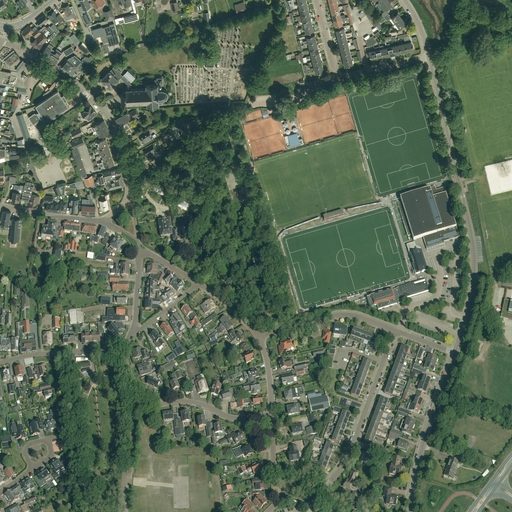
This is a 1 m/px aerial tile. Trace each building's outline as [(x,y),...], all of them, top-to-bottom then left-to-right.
[(27,1),(26,0),(18,0),(16,2),(21,9),(27,5),(25,3),(27,1)] [(82,6),(79,7),(82,15),(86,13),(84,10),(90,7),(93,6),(91,2),(89,3),(87,0),(80,0),(82,6)] [(97,12),(98,11),(97,9),(105,4),(102,0),(89,0),(90,0),(95,10),(97,12)] [(134,0),(133,0),(131,0),(135,14),(116,19),(117,22),(116,23),(116,24),(124,22),(124,23),(139,19),(139,17),(139,15),(138,13),(136,11),(134,2),(141,0),(142,2),(148,1),(148,0),(134,0)] [(303,8),(308,6),(306,0),(302,2),(298,3),(300,9),(303,8)] [(387,0),(381,5),(386,10),(392,5),(388,0),(387,0)] [(177,1),(170,3),(172,11),(173,11),(179,10),(177,1)] [(235,8),(238,14),(247,11),(244,2),(240,3),(241,6),(235,8)] [(69,7),(68,5),(63,7),(66,16),(71,14),(73,17),(76,16),(72,6),(69,7)] [(305,14),(309,12),(308,6),(303,8),(300,9),(301,15),(305,14)] [(112,9),(104,12),(107,20),(115,17),(112,9)] [(57,16),(54,11),(49,15),(55,23),(57,21),(59,22),(63,19),(59,14),(57,16)] [(306,20),(311,19),(309,12),(305,14),(301,15),(303,21),(306,20)] [(398,13),(391,18),(395,23),(402,19),(398,13)] [(389,14),(384,17),(379,21),(380,23),(381,23),(386,20),(387,21),(391,18),(389,14)] [(41,31),(46,26),(43,23),(48,19),(44,15),(37,21),(39,23),(36,25),(41,31)] [(345,17),(333,20),(335,26),(343,24),(342,21),(348,20),(347,17),(345,17)] [(308,26),(312,25),(311,19),(306,20),(303,21),(303,24),(301,24),(302,28),(304,27),(308,27),(308,26)] [(402,19),(395,23),(399,29),(400,29),(400,30),(405,29),(404,26),(406,24),(402,19)] [(119,43),(114,23),(110,25),(110,26),(107,27),(107,28),(103,29),(102,27),(92,30),(94,37),(101,35),(103,42),(104,43),(101,44),(103,53),(110,51),(108,45),(110,45),(119,43)] [(36,38),(41,33),(35,26),(32,29),(29,25),(22,32),(27,38),(32,34),(36,38)] [(308,27),(304,27),(306,34),(309,33),(309,32),(314,31),(312,25),(308,26),(308,27)] [(342,35),(345,34),(345,30),(346,30),(347,28),(346,25),(340,27),(340,28),(339,29),(336,30),(337,36),(342,35)] [(51,40),(57,34),(54,31),(48,37),(51,40)] [(38,49),(42,45),(42,44),(47,39),(42,33),(32,43),(38,49)] [(343,41),(347,40),(345,34),(342,35),(337,36),(339,42),(343,41)] [(312,42),(316,41),(315,35),(310,36),(306,37),(308,43),(312,42)] [(369,38),(373,45),(373,44),(377,42),(374,38),(374,37),(373,35),(369,38)] [(369,38),(365,41),(366,43),(367,46),(373,45),(369,38)] [(345,47),(349,46),(347,40),(343,41),(339,42),(340,48),(345,47)] [(313,48),(318,47),(316,41),(312,42),(308,43),(310,49),(313,48)] [(406,47),(407,51),(414,50),(413,45),(412,45),(411,42),(405,43),(406,47)] [(402,53),(407,51),(406,47),(405,43),(399,45),(400,49),(400,48),(402,53)] [(46,46),(42,53),(45,55),(45,56),(49,58),(52,53),(53,54),(55,51),(52,49),(53,46),(49,44),(47,47),(46,46)] [(396,54),(402,53),(400,48),(400,49),(399,45),(393,46),(394,50),(395,50),(396,54)] [(71,46),(63,51),(66,56),(74,51),(71,46)] [(346,53),(350,52),(349,46),(345,47),(340,48),(342,54),(346,53)] [(390,56),(396,54),(395,50),(394,50),(393,46),(387,48),(388,52),(389,52),(390,56)] [(315,54),(319,53),(318,47),(313,48),(310,49),(311,56),(315,55),(315,54)] [(377,48),(374,48),(375,50),(376,54),(376,55),(377,55),(377,56),(377,57),(377,59),(384,57),(382,53),(381,49),(377,50),(377,48)] [(384,57),(390,56),(389,52),(388,52),(387,48),(381,49),(382,53),(384,57)] [(52,53),(49,58),(55,63),(59,57),(62,53),(56,49),(55,51),(53,54),(52,53)] [(375,50),(366,53),(367,60),(371,59),(371,60),(374,60),(374,61),(378,60),(377,59),(377,57),(377,56),(377,55),(376,55),(376,54),(375,50)] [(9,68),(27,83),(28,77),(27,76),(25,74),(23,75),(20,72),(27,64),(23,60),(22,61),(19,58),(20,57),(16,52),(10,57),(5,61),(4,67),(9,68)] [(348,59),(351,58),(350,52),(346,53),(342,54),(343,60),(348,59)] [(316,60),(321,59),(319,53),(315,54),(315,55),(311,56),(313,61),(316,60)] [(83,60),(82,61),(75,54),(74,56),(73,55),(71,57),(70,57),(69,58),(68,59),(67,59),(61,66),(72,76),(80,68),(81,70),(87,63),(88,64),(93,57),(91,55),(89,57),(88,56),(87,57),(86,56),(82,59),(83,60)] [(348,59),(343,60),(345,67),(349,65),(353,64),(351,58),(348,59)] [(318,66),(322,65),(321,59),(316,60),(313,61),(314,68),(318,67),(318,66)] [(318,67),(314,68),(316,74),(320,73),(320,72),(324,71),(322,65),(318,66),(318,67)] [(0,82),(27,87),(27,83),(9,68),(4,67),(4,69),(0,68),(0,82)] [(121,72),(117,68),(116,69),(114,67),(109,72),(109,71),(101,80),(107,85),(106,85),(106,87),(108,88),(109,88),(110,88),(119,80),(118,80),(121,77),(122,76),(120,73),(121,72)] [(121,78),(129,85),(128,85),(127,85),(127,86),(126,86),(126,87),(126,89),(125,89),(125,90),(124,90),(124,91),(123,92),(123,91),(122,92),(123,93),(123,94),(122,94),(121,93),(120,94),(121,95),(121,98),(122,99),(125,99),(124,100),(125,101),(127,101),(127,103),(126,103),(127,103),(127,104),(128,103),(132,103),(132,104),(133,104),(133,103),(137,103),(137,104),(138,104),(138,103),(142,103),(142,104),(143,104),(143,103),(146,103),(146,105),(147,105),(147,106),(148,106),(148,105),(158,105),(158,106),(159,106),(159,105),(160,105),(160,104),(159,104),(159,103),(162,103),(162,100),(162,99),(164,99),(166,98),(167,99),(167,98),(166,97),(168,96),(169,96),(168,95),(168,93),(168,92),(166,91),(167,91),(166,90),(166,91),(163,90),(163,89),(162,89),(161,89),(161,85),(163,84),(162,77),(157,78),(157,80),(154,80),(155,85),(147,85),(147,84),(146,84),(146,85),(145,85),(145,88),(142,88),(142,87),(141,87),(141,88),(137,88),(136,87),(136,88),(132,89),(132,87),(131,88),(131,84),(127,80),(128,79),(131,82),(135,77),(128,70),(122,76),(121,78)] [(51,78),(48,75),(43,81),(47,84),(43,88),(46,90),(49,86),(52,88),(57,82),(52,78),(51,78)] [(35,114),(35,113),(29,117),(33,124),(39,120),(39,119),(43,117),(46,122),(69,106),(65,101),(68,100),(66,98),(68,97),(68,96),(68,95),(67,95),(67,94),(66,95),(65,95),(64,94),(62,96),(58,90),(35,106),(39,111),(37,113),(35,114)] [(85,118),(86,119),(86,118),(89,121),(97,114),(90,106),(82,112),(81,114),(82,116),(82,117),(84,118),(85,118)] [(139,114),(136,109),(129,113),(127,110),(121,114),(115,117),(119,123),(121,126),(133,119),(132,119),(139,114)] [(94,126),(91,127),(94,131),(96,130),(97,132),(100,131),(99,129),(100,129),(100,128),(101,127),(101,128),(102,127),(106,125),(104,120),(93,126),(94,126)] [(190,127),(188,122),(177,126),(179,132),(190,127)] [(106,125),(102,127),(101,128),(101,127),(100,128),(100,129),(99,129),(100,131),(97,132),(100,137),(104,135),(105,135),(108,134),(108,133),(110,132),(106,125)] [(74,138),(83,133),(80,127),(71,132),(74,138)] [(154,139),(150,132),(140,138),(141,139),(140,140),(142,143),(143,143),(144,145),(154,139)] [(298,139),(297,133),(288,135),(290,142),(287,143),(288,148),(303,143),(302,138),(298,139)] [(73,148),(84,144),(82,137),(71,142),(73,148)] [(106,139),(97,141),(99,146),(97,147),(98,149),(99,148),(108,145),(106,139)] [(101,154),(110,152),(108,145),(99,148),(101,153),(99,153),(100,155),(101,155),(101,154)] [(155,158),(156,159),(164,152),(163,151),(161,149),(161,148),(160,149),(161,149),(158,151),(157,152),(153,146),(144,152),(148,159),(154,156),(155,158)] [(104,161),(112,158),(110,152),(101,154),(101,155),(103,159),(101,159),(102,162),(104,161)] [(104,161),(102,162),(104,168),(114,164),(112,158),(104,161)] [(119,177),(122,176),(121,174),(122,174),(121,167),(104,172),(105,176),(106,180),(114,178),(114,179),(119,178),(119,177)] [(88,178),(92,187),(97,184),(96,181),(94,182),(92,175),(87,177),(88,178)] [(106,180),(105,176),(103,177),(102,175),(98,176),(100,183),(104,182),(106,181),(108,189),(124,186),(122,176),(119,177),(119,178),(114,179),(114,178),(106,180)] [(88,178),(87,177),(87,176),(82,178),(82,180),(84,179),(87,187),(90,185),(91,187),(92,187),(88,178)] [(79,181),(76,182),(76,183),(76,184),(78,189),(84,187),(82,180),(79,181)] [(32,183),(25,181),(24,186),(21,200),(25,200),(24,205),(31,207),(37,209),(37,205),(36,205),(37,200),(39,200),(40,196),(31,195),(33,186),(31,186),(32,183)] [(153,183),(151,189),(159,193),(160,190),(165,192),(166,191),(166,190),(166,189),(153,183)] [(13,191),(12,200),(19,201),(20,193),(22,193),(23,185),(20,185),(20,186),(19,188),(18,188),(17,192),(13,191)] [(247,202),(253,201),(249,185),(242,187),(243,189),(245,198),(247,202)] [(61,192),(58,186),(53,188),(56,195),(61,192)] [(436,190),(435,187),(400,198),(402,202),(397,203),(405,227),(408,237),(412,235),(414,240),(423,237),(427,249),(445,244),(444,242),(460,237),(444,188),(436,190)] [(245,198),(243,189),(237,191),(239,200),(245,198)] [(77,212),(78,199),(70,198),(69,206),(70,206),(69,211),(70,211),(70,212),(74,213),(74,212),(77,212)] [(101,210),(108,209),(107,199),(100,201),(101,210)] [(54,203),(53,211),(60,212),(60,210),(66,211),(67,201),(61,201),(61,204),(54,203)] [(334,211),(335,217),(345,214),(343,209),(334,211)] [(19,241),(20,220),(11,219),(11,220),(9,220),(11,212),(3,211),(1,222),(11,225),(11,237),(9,236),(9,241),(19,241)] [(169,228),(171,227),(170,219),(158,221),(161,237),(166,236),(165,232),(169,231),(169,228)] [(71,232),(72,223),(63,222),(63,228),(64,228),(63,231),(71,232)] [(57,224),(53,224),(53,223),(52,223),(51,223),(50,223),(50,224),(49,224),(49,226),(47,228),(43,228),(42,234),(41,233),(41,237),(41,238),(42,239),(43,240),(44,240),(46,239),(46,238),(51,238),(50,240),(54,240),(54,243),(55,243),(54,249),(57,249),(58,241),(59,237),(59,231),(60,230),(56,229),(57,224)] [(72,223),(71,232),(79,233),(80,225),(79,224),(72,223)] [(96,234),(97,226),(84,225),(83,226),(82,232),(96,234)] [(165,232),(166,236),(172,235),(173,241),(179,240),(177,230),(173,231),(173,228),(171,229),(171,227),(169,228),(169,231),(165,232)] [(103,239),(107,230),(102,228),(97,237),(95,236),(93,241),(98,243),(100,237),(103,239)] [(122,245),(124,243),(121,241),(121,242),(116,238),(109,249),(112,251),(115,248),(120,252),(122,248),(120,247),(122,245)] [(70,245),(70,251),(78,251),(79,245),(75,244),(75,242),(70,242),(70,245)] [(416,274),(427,271),(427,269),(423,255),(421,249),(416,246),(414,243),(406,245),(416,274)] [(61,261),(62,251),(54,250),(53,260),(61,261)] [(158,273),(158,265),(156,265),(148,264),(147,273),(155,274),(158,273)] [(161,273),(160,274),(158,273),(155,274),(155,275),(153,280),(160,282),(161,283),(164,275),(161,273)] [(172,278),(169,275),(163,280),(167,284),(169,282),(171,284),(173,287),(171,289),(173,290),(175,288),(177,291),(184,285),(179,280),(177,278),(175,280),(173,277),(172,278)] [(110,282),(109,282),(113,282),(112,290),(128,291),(128,282),(124,282),(124,283),(119,283),(119,277),(110,277),(110,282)] [(396,288),(397,290),(400,300),(411,297),(429,291),(428,288),(425,279),(396,288)] [(155,290),(155,287),(155,282),(151,282),(151,281),(147,280),(147,288),(151,288),(151,290),(155,290)] [(155,290),(151,290),(151,288),(147,288),(146,293),(145,293),(144,299),(150,299),(150,298),(155,298),(155,290)] [(159,298),(159,299),(160,300),(161,300),(163,304),(166,301),(165,300),(168,298),(169,299),(175,294),(173,291),(171,292),(169,288),(165,291),(163,290),(161,292),(162,293),(165,297),(163,297),(162,296),(159,298)] [(21,307),(29,307),(28,295),(27,295),(27,289),(20,290),(21,296),(22,296),(22,298),(21,298),(21,307)] [(392,289),(378,294),(381,303),(388,301),(390,306),(401,303),(400,300),(397,290),(393,291),(392,289)] [(379,309),(390,306),(388,301),(381,303),(378,294),(366,298),(369,307),(377,305),(378,310),(379,309)] [(110,305),(111,298),(101,297),(100,305),(110,305)] [(502,311),(502,312),(505,312),(505,313),(504,318),(511,319),(511,301),(510,301),(505,299),(504,299),(502,311)] [(160,300),(152,300),(152,301),(145,301),(145,302),(145,305),(145,309),(152,310),(152,307),(152,305),(159,306),(163,304),(160,300)] [(211,312),(214,310),(214,309),(215,308),(210,300),(203,304),(200,306),(205,314),(208,312),(210,311),(210,312),(211,312)] [(189,315),(191,320),(196,317),(193,311),(191,312),(187,306),(181,310),(187,317),(189,315)] [(76,310),(69,310),(69,311),(70,315),(70,325),(74,325),(77,325),(81,324),(84,324),(84,312),(81,313),(81,309),(76,310)] [(108,309),(108,322),(115,322),(121,321),(124,321),(124,316),(125,316),(125,309),(118,309),(118,310),(117,310),(108,309)] [(173,329),(177,336),(181,332),(180,330),(184,326),(181,322),(181,321),(176,315),(171,319),(176,326),(173,329)] [(203,327),(208,323),(213,319),(211,316),(205,320),(201,324),(203,327)] [(229,322),(225,317),(220,321),(222,323),(219,326),(220,326),(221,326),(222,328),(224,326),(229,322)] [(195,320),(192,321),(194,324),(196,328),(201,325),(197,318),(195,320)] [(23,322),(20,322),(20,326),(24,326),(24,334),(30,334),(29,322),(23,322)] [(222,328),(219,330),(217,332),(219,334),(222,333),(225,331),(224,331),(227,329),(228,331),(233,326),(229,322),(224,326),(222,328)] [(115,339),(122,333),(121,331),(122,330),(124,330),(124,326),(122,326),(122,323),(116,323),(115,324),(115,323),(107,330),(110,333),(109,334),(112,338),(113,337),(115,339)] [(168,327),(165,323),(163,325),(163,324),(160,326),(161,327),(166,333),(168,337),(173,333),(170,329),(171,329),(169,326),(168,327)] [(357,338),(360,331),(354,329),(351,336),(350,336),(349,340),(351,341),(353,336),(356,338),(357,338)] [(85,332),(85,335),(81,335),(82,343),(91,343),(90,334),(90,331),(85,332)] [(165,344),(160,339),(161,338),(156,331),(150,336),(155,342),(154,343),(158,349),(165,344)] [(233,347),(239,343),(244,339),(244,338),(242,336),(242,337),(240,333),(237,335),(234,331),(228,335),(233,342),(230,343),(233,347)] [(329,344),(331,333),(323,331),(322,339),(324,339),(323,343),(329,344)] [(363,340),(365,333),(360,331),(357,338),(356,338),(355,342),(357,343),(358,339),(362,340),(363,340)] [(44,345),(52,345),(51,333),(43,333),(44,345)] [(369,342),(371,335),(365,333),(363,340),(362,340),(360,346),(362,347),(364,341),(368,342),(369,342)] [(90,334),(91,343),(100,342),(99,334),(90,334)] [(369,342),(368,342),(366,346),(368,347),(370,343),(374,344),(377,337),(371,335),(369,342)] [(21,353),(27,352),(26,347),(29,347),(28,344),(28,340),(20,341),(20,344),(19,344),(19,345),(21,353)] [(26,347),(27,352),(37,351),(36,344),(36,340),(28,340),(28,344),(29,347),(26,347)] [(292,340),(280,342),(281,346),(279,347),(281,355),(286,354),(285,351),(290,350),(289,348),(294,347),(292,340)] [(407,355),(406,356),(410,357),(411,355),(407,354),(409,349),(402,346),(400,352),(407,355)] [(141,351),(139,347),(132,350),(135,358),(141,356),(143,360),(149,358),(146,350),(141,351)] [(177,357),(184,353),(181,347),(177,349),(174,351),(177,357)] [(420,360),(424,349),(420,347),(416,358),(420,360)] [(212,356),(214,360),(220,358),(226,355),(224,353),(220,355),(218,352),(216,353),(212,356)] [(253,356),(252,352),(242,356),(242,355),(239,356),(241,360),(245,358),(247,364),(251,362),(250,361),(254,359),(254,358),(254,356),(253,356)] [(407,355),(400,352),(397,358),(405,361),(404,361),(408,363),(409,361),(405,359),(406,356),(407,355)] [(426,362),(435,365),(437,359),(429,356),(429,355),(426,354),(424,357),(427,359),(426,362)] [(148,359),(141,362),(142,365),(137,366),(140,374),(139,374),(140,377),(147,375),(146,372),(151,371),(148,363),(156,360),(154,357),(151,358),(148,359)] [(362,365),(369,368),(371,362),(364,359),(360,357),(360,359),(364,361),(362,365)] [(79,366),(79,363),(80,363),(79,358),(76,358),(76,364),(77,364),(78,366),(77,367),(78,371),(81,371),(81,370),(81,369),(82,373),(90,371),(90,368),(91,367),(90,363),(79,365),(80,366),(79,366)] [(293,366),(294,366),(293,359),(290,360),(290,358),(280,360),(281,361),(278,361),(279,365),(280,365),(281,369),(294,366),(293,366)] [(403,365),(404,361),(405,361),(397,358),(395,364),(402,367),(406,369),(407,367),(403,365)] [(165,371),(175,367),(173,361),(163,366),(159,368),(161,374),(166,372),(165,371)] [(362,365),(355,362),(355,364),(362,367),(360,370),(360,371),(367,374),(369,368),(362,365)] [(433,372),(435,365),(426,362),(425,365),(422,364),(421,368),(424,370),(424,369),(433,372)] [(401,371),(402,367),(395,364),(393,370),(400,372),(400,373),(404,375),(405,372),(401,371)] [(38,380),(41,380),(41,378),(46,376),(43,365),(35,366),(37,375),(34,375),(35,380),(38,380)] [(20,377),(20,379),(23,378),(23,376),(24,376),(22,368),(15,369),(17,378),(20,377)] [(12,379),(10,369),(1,371),(3,381),(12,379)] [(360,371),(360,370),(356,369),(355,371),(359,373),(358,376),(358,377),(365,380),(367,374),(360,371)] [(258,376),(259,375),(258,372),(257,373),(256,370),(251,371),(251,370),(247,371),(248,372),(244,373),(245,379),(258,376)] [(399,377),(400,373),(400,372),(393,370),(391,376),(398,378),(398,379),(402,380),(403,378),(399,377)] [(177,379),(180,378),(177,372),(175,373),(176,376),(173,377),(174,381),(170,383),(173,390),(179,387),(177,380),(178,380),(177,379)] [(281,377),(283,384),(294,382),(292,375),(281,377)] [(358,377),(358,376),(354,375),(353,377),(357,378),(356,382),(356,383),(363,386),(365,380),(358,377)] [(396,383),(398,379),(398,378),(391,376),(389,381),(396,384),(396,385),(400,386),(401,384),(396,383)] [(157,388),(160,382),(150,377),(147,384),(157,388)] [(430,380),(422,377),(421,381),(418,380),(417,382),(420,383),(428,386),(430,380)] [(197,381),(195,382),(199,393),(208,390),(204,379),(202,380),(197,381)] [(356,383),(356,382),(352,381),(351,383),(355,384),(354,388),(353,389),(361,391),(363,386),(356,383)] [(394,389),(396,385),(396,384),(389,381),(387,387),(394,390),(394,391),(398,392),(398,390),(394,389)] [(259,383),(256,384),(255,382),(250,383),(250,385),(243,386),(244,390),(248,390),(249,393),(252,392),(252,394),(254,395),(256,394),(257,393),(256,391),(260,390),(259,383)] [(425,393),(428,386),(420,383),(417,382),(416,382),(415,385),(419,386),(418,390),(425,393)] [(220,390),(221,385),(214,383),(211,394),(217,396),(219,390),(220,390)] [(34,387),(32,388),(33,392),(36,391),(37,394),(44,392),(45,397),(55,395),(53,388),(51,389),(50,385),(36,389),(35,387),(34,388),(34,387)] [(361,391),(353,389),(354,388),(350,386),(349,389),(353,390),(351,395),(359,397),(361,391)] [(392,394),(394,391),(394,390),(387,387),(385,393),(392,396),(391,396),(400,400),(401,398),(396,396),(392,394)] [(297,399),(299,398),(299,397),(305,395),(304,388),(295,390),(284,392),(286,400),(292,399),(292,400),(297,399)] [(223,399),(231,396),(228,390),(221,393),(223,399)] [(315,394),(315,391),(307,393),(308,399),(309,399),(322,396),(321,392),(315,394)] [(322,397),(309,399),(311,413),(314,412),(330,409),(328,397),(322,398),(322,396),(322,397)] [(253,399),(240,401),(241,408),(245,407),(245,405),(249,404),(250,406),(254,406),(254,405),(262,404),(261,397),(253,398),(253,399)] [(386,407),(385,408),(389,409),(390,407),(386,405),(388,401),(381,398),(378,404),(386,407)] [(412,405),(420,408),(422,401),(415,398),(413,402),(411,401),(410,404),(411,404),(412,405)] [(298,414),(301,413),(300,410),(300,409),(301,409),(300,404),(296,405),(296,406),(288,408),(289,415),(298,414)] [(384,412),(385,408),(386,407),(378,404),(376,410),(383,413),(383,414),(387,415),(388,413),(384,412)] [(420,408),(412,405),(411,404),(409,411),(418,414),(420,408)] [(341,417),(348,420),(351,414),(343,411),(344,410),(335,407),(333,411),(340,414),(340,412),(343,413),(341,417)] [(55,421),(59,420),(57,409),(50,411),(52,419),(49,420),(49,422),(45,423),(46,424),(45,424),(45,426),(43,426),(44,430),(46,429),(47,431),(48,432),(57,429),(55,421)] [(386,419),(382,417),(383,414),(383,413),(376,410),(374,416),(381,419),(385,421),(386,419)] [(164,421),(174,420),(173,412),(163,413),(164,421)] [(181,413),(182,417),(183,423),(190,422),(189,412),(181,413)] [(341,417),(337,415),(336,417),(341,419),(339,423),(346,426),(348,420),(341,417)] [(379,423),(381,419),(374,416),(372,422),(379,424),(379,425),(383,427),(386,428),(386,426),(383,425),(384,425),(379,423)] [(199,427),(206,426),(205,417),(198,418),(199,427)] [(401,425),(412,429),(415,422),(407,419),(406,422),(403,421),(401,425)] [(43,431),(40,420),(27,423),(29,431),(30,430),(32,436),(40,434),(39,432),(43,431)] [(339,423),(335,421),(334,423),(338,425),(337,428),(337,429),(344,432),(346,426),(339,423)] [(18,422),(9,425),(12,436),(12,438),(16,437),(17,440),(21,439),(25,438),(25,437),(26,437),(25,432),(24,432),(22,426),(19,427),(18,422)] [(377,429),(379,425),(379,424),(372,422),(370,428),(377,430),(377,431),(382,433),(383,431),(377,429)] [(218,433),(222,433),(221,424),(214,425),(215,432),(211,433),(211,437),(212,443),(216,443),(216,438),(219,437),(218,433)] [(293,434),(303,432),(301,424),(291,426),(293,434)] [(410,436),(412,429),(401,425),(400,429),(403,430),(402,433),(410,436)] [(314,428),(314,427),(306,428),(307,431),(307,435),(318,433),(317,427),(314,428)] [(337,429),(337,428),(333,427),(332,429),(336,430),(335,434),(335,435),(342,438),(344,432),(337,429)] [(375,435),(377,431),(377,430),(370,428),(367,433),(375,436),(374,437),(378,439),(378,438),(379,436),(375,435)] [(335,435),(335,434),(329,432),(328,434),(334,436),(332,441),(340,444),(342,438),(335,435)] [(234,433),(226,438),(229,443),(231,442),(233,446),(236,444),(237,444),(245,439),(241,433),(237,436),(234,433)] [(373,441),(374,437),(375,436),(367,433),(365,439),(373,442),(372,443),(376,444),(377,442),(373,441)] [(399,436),(390,433),(386,443),(388,444),(389,440),(395,442),(399,444),(397,448),(401,449),(400,450),(406,452),(408,447),(406,446),(407,444),(398,440),(400,436),(399,436)] [(371,446),(372,443),(373,442),(365,439),(363,445),(370,448),(374,450),(375,448),(371,446)] [(325,448),(332,451),(334,446),(327,443),(323,441),(322,443),(327,445),(325,448)] [(55,447),(57,456),(68,453),(65,445),(55,447)] [(245,449),(243,445),(238,449),(233,450),(237,459),(244,455),(246,457),(253,454),(250,450),(248,447),(245,449)] [(297,452),(296,446),(290,447),(291,453),(288,454),(288,455),(288,457),(289,458),(290,461),(299,459),(298,452),(297,452)] [(332,451),(325,448),(321,447),(320,449),(324,451),(323,454),(330,457),(332,451)] [(330,457),(323,454),(315,451),(314,454),(322,457),(321,460),(328,463),(330,457)] [(328,463),(321,460),(312,457),(310,460),(316,461),(320,462),(318,467),(325,470),(328,463)] [(399,476),(401,466),(399,466),(400,458),(393,457),(389,474),(399,476)] [(453,479),(459,462),(450,459),(444,475),(453,479)] [(51,471),(54,475),(67,467),(64,460),(61,462),(60,461),(59,462),(57,460),(49,465),(52,470),(51,471)] [(260,466),(258,463),(254,465),(253,465),(250,467),(247,469),(245,465),(241,468),(240,467),(237,469),(240,475),(247,471),(249,473),(252,471),(254,474),(261,469),(262,468),(260,466)] [(10,479),(16,475),(11,466),(4,471),(10,479)] [(39,479),(36,481),(41,488),(47,484),(43,479),(49,476),(44,468),(39,472),(39,471),(35,474),(39,479)] [(67,472),(56,478),(57,481),(69,475),(67,472)] [(348,480),(343,487),(349,491),(351,487),(353,488),(356,490),(359,485),(353,481),(355,477),(357,478),(358,473),(351,472),(351,474),(350,475),(351,476),(349,480),(349,481),(348,480)] [(24,488),(21,490),(24,494),(24,495),(27,493),(26,492),(30,489),(29,487),(33,484),(29,478),(21,484),(24,488)] [(256,490),(267,489),(266,482),(263,483),(263,480),(258,480),(252,480),(253,486),(253,490),(256,490)] [(21,490),(18,486),(12,490),(5,494),(12,504),(19,500),(18,499),(22,497),(21,496),(24,494),(21,490)] [(385,488),(383,497),(387,497),(386,504),(395,505),(397,496),(390,495),(391,489),(385,488)] [(263,498),(262,499),(259,496),(259,493),(253,493),(253,496),(255,499),(253,501),(254,501),(253,502),(257,506),(258,505),(260,508),(267,502),(263,498)] [(253,511),(252,510),(254,508),(247,500),(243,504),(246,507),(242,511),(243,511),(253,511)]
